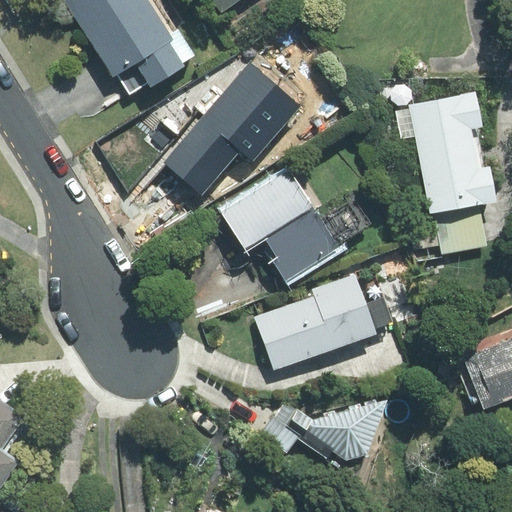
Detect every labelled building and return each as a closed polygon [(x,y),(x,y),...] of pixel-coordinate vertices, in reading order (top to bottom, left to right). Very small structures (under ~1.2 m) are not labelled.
[(124,98),(176,68),(175,65),(191,55),(176,28),(159,37),(138,0),(60,0),(106,80),(112,77),(124,98)] [(207,0),(216,11),(231,0),(207,0)] [(290,87),(251,54),(155,169),(195,201),(290,87)] [(407,141),(428,257),(485,247),(478,206),(491,204),(471,95),(390,110),(396,143),(407,141)] [(276,284),(362,226),(343,199),(311,221),(278,173),(211,219),(235,254),(252,242),(265,261),(262,263),(276,284)] [(304,299),(248,317),(266,371),(368,337),(366,331),(388,324),(370,269),(302,292),(304,299)] [(511,398),(511,332),(455,356),(479,413),(511,398)] [(364,444),(379,402),(328,384),(317,413),(302,399),(282,419),(298,436),(296,440),(333,462),(356,459),(358,459),(364,444)] [(0,455),(0,443),(18,416),(0,404),(0,477),(10,462),(0,455)]
